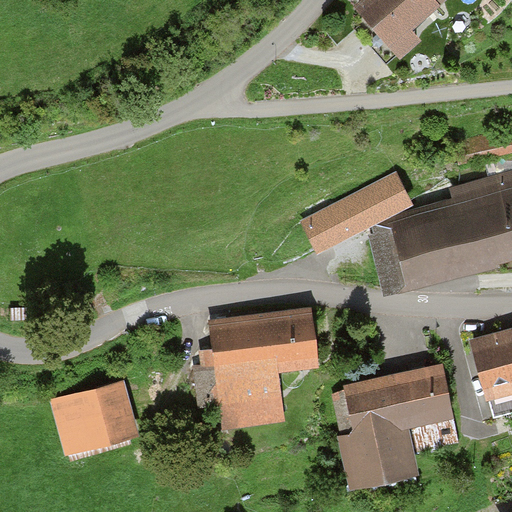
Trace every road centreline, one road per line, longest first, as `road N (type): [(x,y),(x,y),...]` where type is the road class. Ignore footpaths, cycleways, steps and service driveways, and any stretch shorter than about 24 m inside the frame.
road 1 (unclassified): [(0,345),(55,347),(129,315),(245,289),(511,308)]
road 2 (unclassified): [(209,100),(239,110),(511,89)]
road 3 (unclassified): [(209,100),(0,172)]
road 4 (unclassified): [(314,0),(209,100)]
